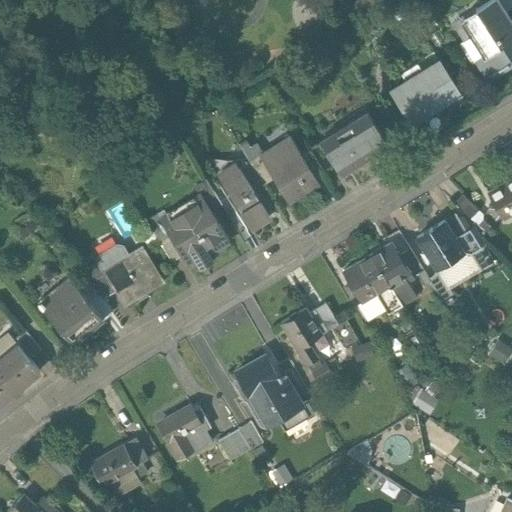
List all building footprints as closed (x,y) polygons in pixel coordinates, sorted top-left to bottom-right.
[(511,24),(496,0),(494,0),(452,27),(463,45),(470,40),(493,76),(511,63),(511,24)] [(437,63),(391,91),(413,125),(459,97),(437,63)] [(368,115),(321,145),(341,176),(388,146),(368,115)] [(289,141),(259,160),(259,161),(274,183),(289,207),(319,188),(289,141)] [(274,183),(259,161),(249,167),(264,190),(274,183)] [(264,190),(249,167),(239,174),(253,196),(264,190)] [(238,173),(221,184),(250,232),(269,220),(253,196),(239,174),(238,173)] [(511,179),(489,194),(496,206),(492,208),(497,217),(502,214),(504,219),(511,213),(511,179)] [(206,182),(194,190),(203,204),(205,203),(212,214),(222,208),(206,182)] [(479,212),(462,195),(454,204),(470,220),(479,212)] [(165,227),(164,228),(170,238),(188,268),(229,243),(212,214),(205,203),(203,204),(165,227)] [(157,215),(146,222),(159,244),(170,238),(164,228),(165,227),(157,215)] [(445,222),(416,238),(435,270),(464,253),(445,222)] [(399,255),(391,242),(371,255),(392,290),(393,290),(403,305),(416,297),(407,281),(413,277),(405,264),(409,262),(403,253),(399,255)] [(127,257),(122,249),(117,247),(99,258),(98,263),(97,264),(115,293),(124,308),(164,284),(142,247),(127,257)] [(371,255),(343,272),(352,286),(348,289),(352,297),(357,294),(362,302),(358,305),(368,321),(386,310),(389,314),(403,305),(393,290),(392,290),(371,255)] [(97,264),(81,273),(83,276),(84,278),(103,301),(115,293),(97,264)] [(84,278),(83,276),(73,284),(103,320),(112,312),(103,301),(84,278)] [(68,278),(38,304),(73,346),(103,320),(73,284),(68,278)] [(306,308),(282,323),(307,365),(318,358),(308,342),(321,334),(306,308)] [(41,351),(25,332),(13,342),(17,346),(29,360),(41,351)] [(17,346),(0,360),(0,370),(17,391),(39,372),(29,360),(17,346)] [(279,381),(265,356),(237,373),(244,384),(237,388),(246,404),(248,403),(261,425),(277,416),(285,430),(313,414),(307,402),(303,404),(301,401),(286,377),(283,378),(279,381)] [(318,358),(307,365),(318,382),(332,373),(325,362),(322,365),(318,358)] [(313,399),(289,359),(277,367),(283,378),(286,377),(301,401),(303,404),(307,402),(313,399)] [(0,370),(0,405),(17,391),(0,370)] [(189,408),(156,427),(176,461),(209,442),(203,431),(208,428),(200,415),(195,418),(189,408)] [(249,421),(237,429),(250,449),(262,442),(249,421)] [(237,429),(217,442),(230,462),(250,449),(237,429)] [(122,447),(89,465),(100,485),(140,464),(134,453),(128,457),(122,447)] [(131,490),(111,501),(117,511),(125,511),(129,510),(125,504),(136,498),(131,490)] [(31,504),(22,496),(7,511),(40,511),(43,509),(34,500),(31,504)]
